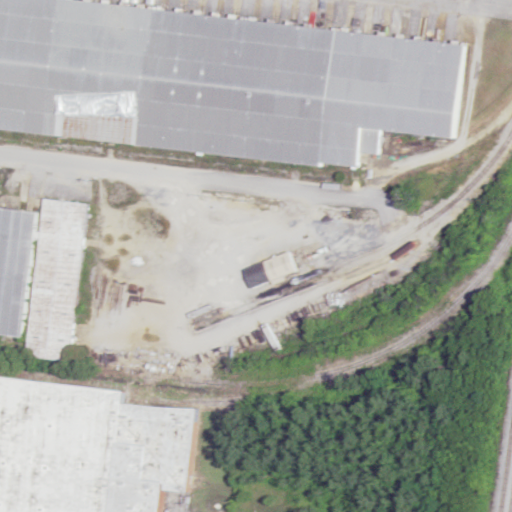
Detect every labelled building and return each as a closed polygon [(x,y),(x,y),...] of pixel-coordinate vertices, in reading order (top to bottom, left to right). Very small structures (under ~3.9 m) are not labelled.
[(0,0),(0,131),(359,167),(361,153),(379,155),(381,132),(456,139),(466,40),(60,0),(0,0)] [(71,362),(86,204),(42,199),(40,213),(0,208),(0,335),(25,338),(24,357),(71,362)] [(395,260),(414,250),(411,245),(392,255),(395,260)] [(296,273),(288,252),(243,269),(250,289),(296,273)] [(0,511),(161,511),(163,489),(190,492),(198,409),(124,402),(125,389),(0,376),(0,511)]
